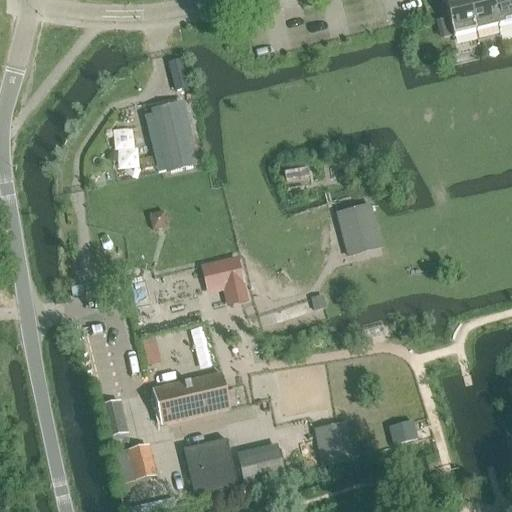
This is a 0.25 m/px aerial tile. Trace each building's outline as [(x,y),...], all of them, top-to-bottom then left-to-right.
[(447,0),(445,1),(444,0),(443,0),(444,0),(453,39),(454,39),(454,38),(475,33),(475,34),(476,34),(467,0),(447,0)] [(467,0),(476,34),(476,33),(497,28),(497,29),(498,28),(491,0),(467,0)] [(511,0),(491,0),(498,28),(498,27),(511,24),(511,0)] [(181,62),(168,65),(175,93),(188,90),(181,62)] [(180,111),(156,117),(170,173),(193,168),(180,111)] [(370,209),(337,218),(347,258),(380,250),(370,209)] [(163,216),(149,220),(152,230),(166,226),(163,216)] [(246,304),(236,262),(202,270),(207,293),(225,289),(230,308),(246,304)] [(323,299),(311,301),(314,313),(325,311),(323,299)] [(152,366),(160,363),(153,343),(145,346),(152,366)] [(152,393),(161,429),(230,412),(221,377),(152,393)] [(120,405),(100,410),(108,441),(111,452),(119,450),(116,439),(128,437),(120,405)] [(413,425),(388,431),(393,448),(417,442),(413,425)] [(347,429),(315,435),(322,467),(354,461),(347,429)] [(227,442),(183,453),(194,501),(238,491),(227,442)] [(147,449),(112,457),(119,488),(155,479),(147,449)] [(285,480),(278,452),(237,461),(244,489),(285,480)]
